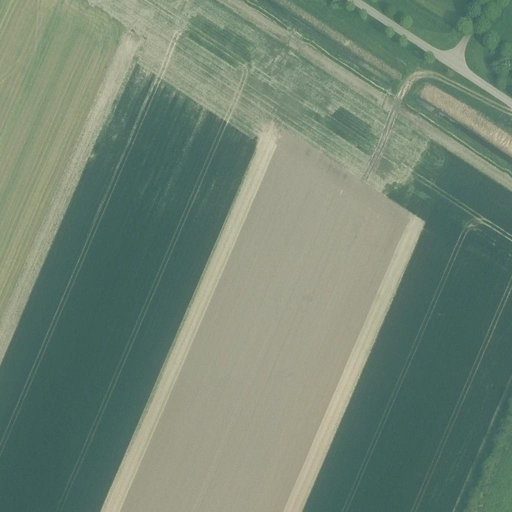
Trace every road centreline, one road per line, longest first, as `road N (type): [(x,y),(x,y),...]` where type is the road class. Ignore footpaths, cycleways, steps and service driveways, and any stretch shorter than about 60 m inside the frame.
road 1 (unclassified): [(511,105),(353,0)]
road 2 (track): [(399,98),(422,74),(511,111)]
